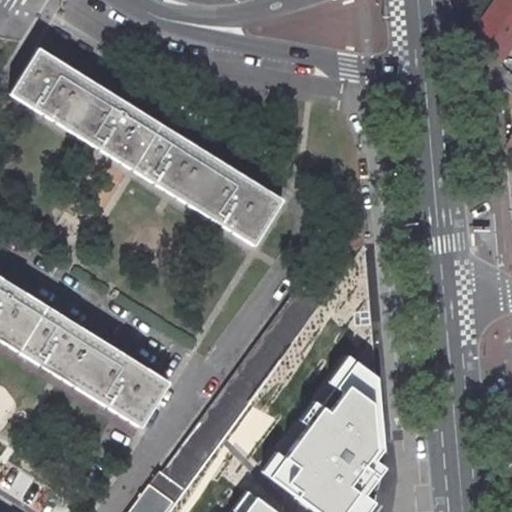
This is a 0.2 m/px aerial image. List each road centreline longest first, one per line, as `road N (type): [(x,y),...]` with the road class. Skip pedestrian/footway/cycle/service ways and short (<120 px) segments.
road 1 (residential): [(202,379),(303,242),(308,217),(292,190),(0,12)]
road 2 (residential): [(127,0),(234,51),(404,68)]
road 3 (residential): [(0,254),(202,379)]
road 4 (primary): [(404,68),(424,294)]
road 5 (primary): [(458,291),(439,66)]
road 6 (primary): [(478,511),(458,291)]
road 7 (primary): [(424,294),(444,511)]
road 8 (residential): [(202,379),(105,511)]
